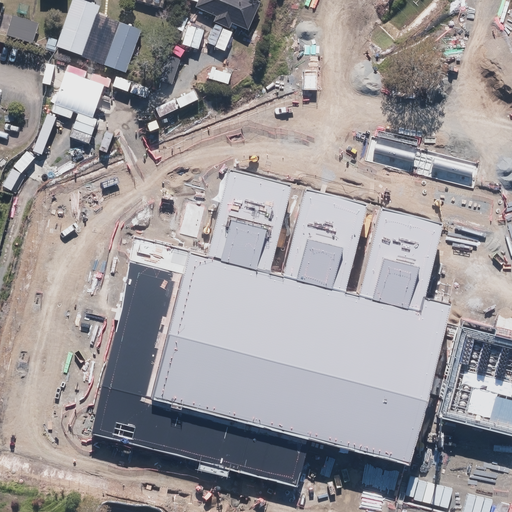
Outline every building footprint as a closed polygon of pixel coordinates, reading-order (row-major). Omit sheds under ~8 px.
[(235,22),(251,30),(263,1),(260,0),(201,0),(198,7),(219,16),(217,21),(233,28),(235,22)] [(413,31),(431,30),(431,33),(438,33),(438,29),(452,27),(449,0),(447,0),(410,4),(413,31)] [(479,0),(460,0),(454,5),(462,17),(482,4),(479,0)] [(179,24),(185,26),(190,14),(183,12),(179,24)] [(9,35),(34,44),(41,23),(33,20),(16,14),(12,26),(9,35)] [(47,48),(57,52),(58,46),(57,46),(60,40),(51,37),(47,48)] [(160,80),(174,84),(182,59),(180,58),(168,54),(160,80)] [(446,85),(465,83),(465,88),(473,87),(472,83),(484,82),(482,55),(444,57),(446,85)] [(511,107),(495,117),(511,151),(511,150),(511,107)] [(86,116),(66,111),(59,135),(80,141),(86,116)] [(110,120),(90,116),(85,146),(105,150),(110,120)] [(415,153),(375,143),(373,151),(413,161),(415,153)] [(478,146),(462,154),(466,163),(470,160),(474,168),(487,162),(478,146)] [(472,169),(433,159),(431,167),(470,177),(472,169)] [(309,190),(287,274),(275,270),(297,184),(233,167),(210,254),(193,250),(186,274),(132,260),(86,432),(300,488),(313,439),(415,466),(430,407),(511,427),(511,332),(456,318),(460,302),(427,293),(445,226),(387,210),(364,295),(346,290),(368,205),(309,190)] [(501,175),(479,187),(487,203),(510,191),(501,175)]
